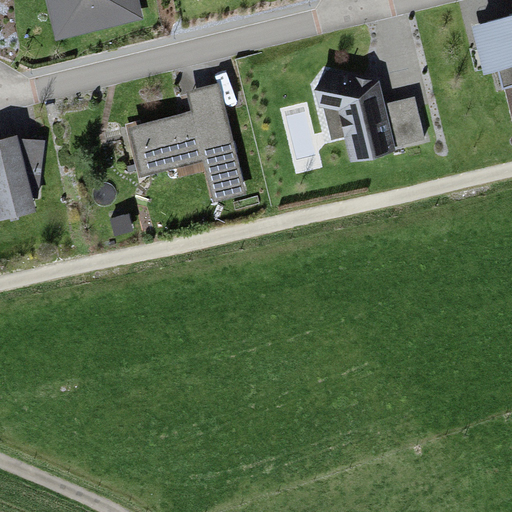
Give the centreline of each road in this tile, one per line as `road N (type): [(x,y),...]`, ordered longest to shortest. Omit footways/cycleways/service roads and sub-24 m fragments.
road 1 (residential): [(0,283),(511,167)]
road 2 (residential): [(353,14),(0,100)]
road 3 (track): [(0,462),(111,511)]
